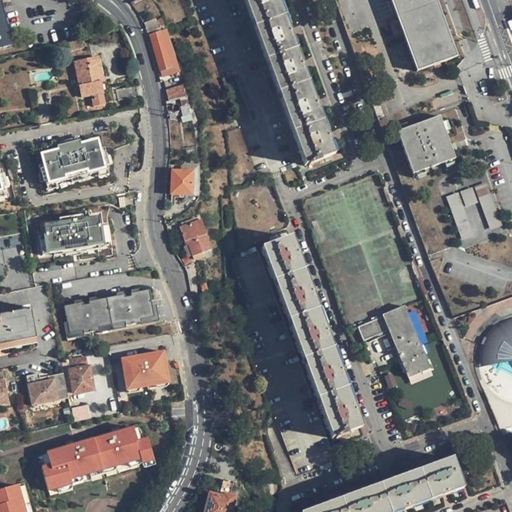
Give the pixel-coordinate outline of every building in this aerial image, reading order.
[(0,0),(0,47),(14,44),(4,0),(0,0)] [(305,166),(315,162),(332,156),(328,147),(331,145),(327,132),(323,133),(317,115),(319,113),(314,99),(311,100),(302,75),(305,74),(300,59),(296,60),(290,42),(293,41),(288,27),(285,28),(278,9),(281,8),(278,0),(243,0),(286,114),(295,140),(305,166)] [(390,0),(400,26),(417,71),(456,57),(435,0),(390,0)] [(163,19),(157,21),(159,28),(165,26),(163,19)] [(150,35),(160,72),(178,67),(170,44),(166,30),(150,35)] [(83,40),(68,43),(70,52),(85,48),(83,40)] [(105,104),(101,83),(101,82),(96,58),(82,61),(75,62),(82,98),(91,96),(94,107),(105,104)] [(99,58),(96,58),(101,82),(101,83),(104,82),(99,58)] [(161,79),(180,74),(178,67),(160,72),(161,79)] [(165,92),(163,93),(166,103),(180,99),(187,98),(182,80),(163,85),(165,92)] [(119,100),(135,97),(139,96),(137,86),(117,90),(119,100)] [(185,121),(192,120),(187,98),(180,99),(185,121)] [(439,117),(398,132),(413,174),(455,159),(439,117)] [(59,147),(42,152),(49,180),(67,176),(67,173),(89,167),(90,170),(106,166),(99,137),(83,141),(81,138),(58,145),(59,147)] [(171,195),(192,196),(194,169),(183,168),(172,169),(171,195)] [(506,232),(489,181),(445,196),(462,247),(506,232)] [(39,258),(107,245),(101,213),(33,224),(36,242),(39,258)] [(201,221),(179,228),(185,244),(187,244),(192,257),(211,250),(201,221)] [(292,248),(288,230),(271,238),(257,243),(331,438),(342,435),(358,428),(355,419),(358,418),(354,405),(350,406),(341,380),(344,378),(339,364),(335,365),(326,341),(329,339),(325,326),(321,327),(312,302),(315,300),(310,286),(306,287),(297,262),(300,260),(296,247),(292,248)] [(127,326),(141,324),(142,320),(155,318),(150,291),(132,295),(132,297),(126,298),(125,296),(90,303),(90,305),(84,306),(84,304),(65,307),(70,334),(83,332),(84,334),(99,332),(99,329),(125,323),(126,324),(127,326)] [(363,341),(388,331),(408,379),(430,369),(404,306),(381,315),(382,318),(358,328),(363,341)] [(0,345),(37,338),(31,309),(0,315),(0,345)] [(511,322),(474,335),(499,410),(511,405),(511,322)] [(138,358),(120,361),(124,387),(167,381),(163,354),(145,357),(144,357),(144,359),(138,360),(138,358)] [(94,391),(94,390),(89,367),(88,366),(86,356),(63,361),(70,395),(94,391)] [(59,401),(57,391),(67,389),(64,373),(45,377),(46,382),(41,383),(40,378),(39,374),(27,376),(32,406),(59,401)] [(167,381),(124,387),(125,392),(129,395),(136,394),(139,390),(154,388),(157,391),(165,389),(168,386),(167,381)] [(0,406),(11,405),(6,382),(0,383),(0,406)] [(69,399),(67,389),(57,391),(59,401),(69,399)] [(226,392),(214,393),(216,413),(228,411),(226,392)] [(73,407),(76,420),(91,417),(89,404),(73,407)] [(154,461),(143,425),(44,454),(47,466),(42,468),(49,492),(71,486),(70,480),(140,459),(141,465),(154,461)] [(453,488),(462,484),(456,469),(452,458),(402,476),(304,511),(385,511),(399,507),(401,511),(413,506),(412,502),(438,493),(440,497),(453,492),(453,488)] [(460,468),(456,469),(462,484),(466,483),(460,468)] [(230,511),(234,497),(230,496),(232,484),(224,481),(219,496),(210,493),(204,511),(230,511)] [(25,511),(18,486),(0,490),(0,511),(25,511)]
